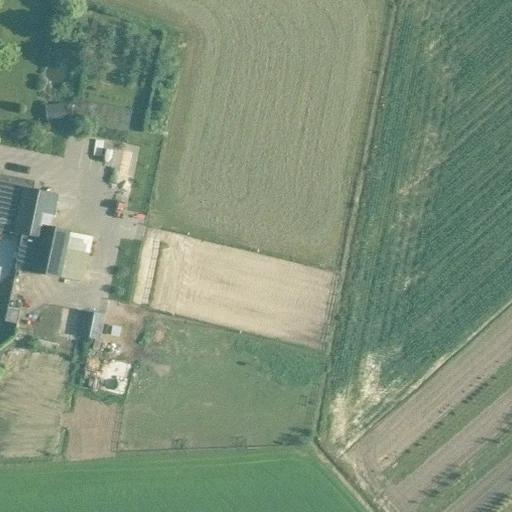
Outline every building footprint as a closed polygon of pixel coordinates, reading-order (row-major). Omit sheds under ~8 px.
[(46,107),(48,123),(67,121),(65,105),(46,107)] [(0,200),(1,201),(0,207),(0,213),(15,216),(12,232),(22,234),(15,269),(83,282),(93,237),(71,232),(71,231),(50,228),(56,195),(21,188),(22,182),(4,178),(5,176),(0,174),(0,200)] [(9,309),(6,322),(17,324),(20,311),(9,309)] [(79,337),(101,341),(105,315),(84,311),(79,337)] [(59,382),(66,347),(48,344),(41,378),(59,382)]
